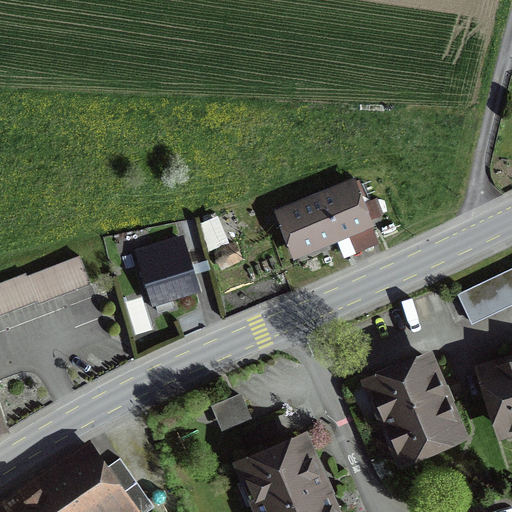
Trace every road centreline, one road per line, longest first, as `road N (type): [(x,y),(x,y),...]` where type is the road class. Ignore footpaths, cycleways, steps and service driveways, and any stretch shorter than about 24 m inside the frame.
road 1 (residential): [(296,315),(84,412),(0,467)]
road 2 (residential): [(511,218),(296,315)]
road 3 (residential): [(296,315),(379,504),(390,511)]
road 4 (track): [(511,33),(476,187),(486,231)]
